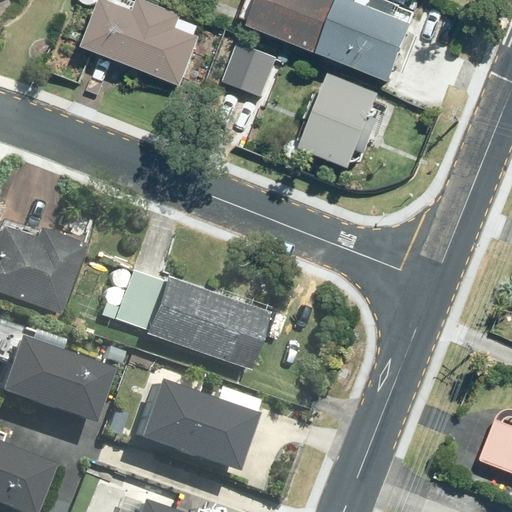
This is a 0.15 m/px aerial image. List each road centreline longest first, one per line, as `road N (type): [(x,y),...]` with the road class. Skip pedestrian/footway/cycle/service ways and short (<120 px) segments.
road 1 (residential): [(0,122),(437,273)]
road 2 (secondary): [(437,273),(342,511)]
road 3 (secondary): [(511,88),(437,273)]
